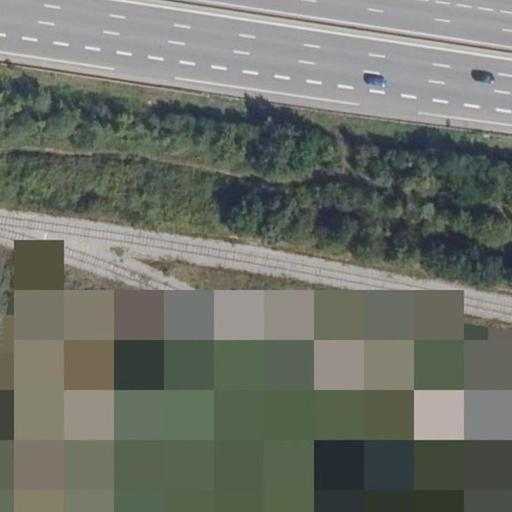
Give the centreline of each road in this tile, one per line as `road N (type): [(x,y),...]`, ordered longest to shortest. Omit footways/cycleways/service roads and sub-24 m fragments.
road 1 (trunk): [(0,9),(511,86)]
road 2 (trunk): [(511,21),(373,0)]
